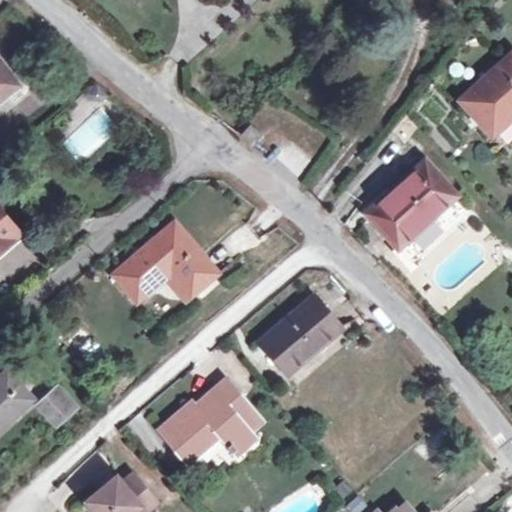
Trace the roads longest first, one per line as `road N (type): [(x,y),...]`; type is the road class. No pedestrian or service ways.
road 1 (residential): [(3,511),(328,236)]
road 2 (residential): [(328,236),(511,447)]
road 3 (residential): [(0,322),(203,144)]
road 4 (residential): [(41,0),(203,144)]
road 5 (residential): [(203,144),(328,236)]
